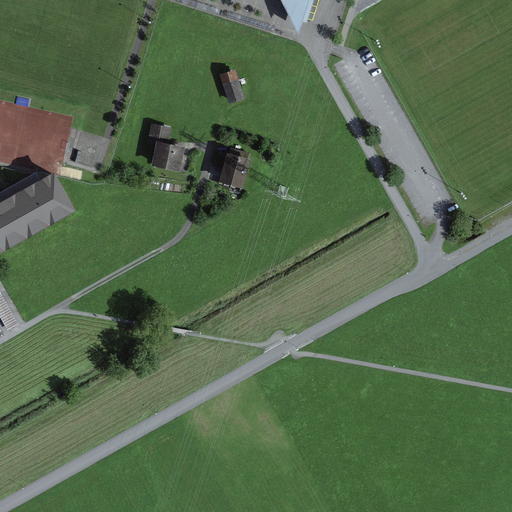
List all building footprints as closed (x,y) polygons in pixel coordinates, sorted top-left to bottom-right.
[(281,0),(298,35),(303,22),(307,23),(314,0),(281,0)] [(236,70),(219,75),(229,104),(245,100),(236,70)] [(147,144),(156,145),(151,167),(180,172),(185,148),(169,145),(172,128),(151,124),(147,144)] [(228,153),(227,153),(219,183),(243,190),(251,160),(248,159),(250,154),(230,148),(228,153)] [(54,172),(0,202),(0,254),(77,212),(54,172)]
